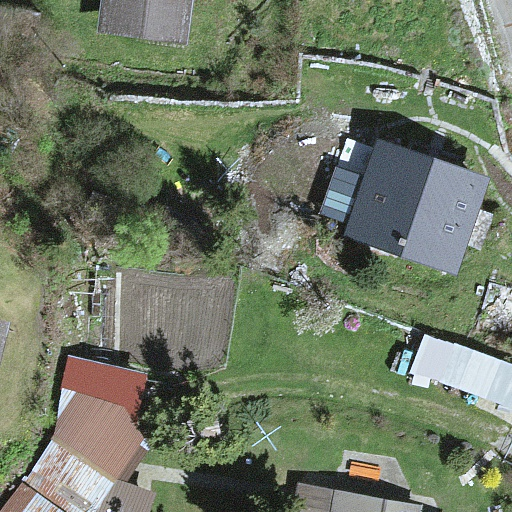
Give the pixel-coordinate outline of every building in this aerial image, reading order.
[(192,0),(102,0),(99,42),(189,56),(192,0)] [(483,191),(368,143),(334,236),(452,287),(483,191)] [(511,353),(425,322),(409,365),(511,401),(511,353)] [(137,455),(144,355),(63,349),(56,450),(137,455)] [(411,511),(412,508),(300,488),(294,511),(411,511)]
